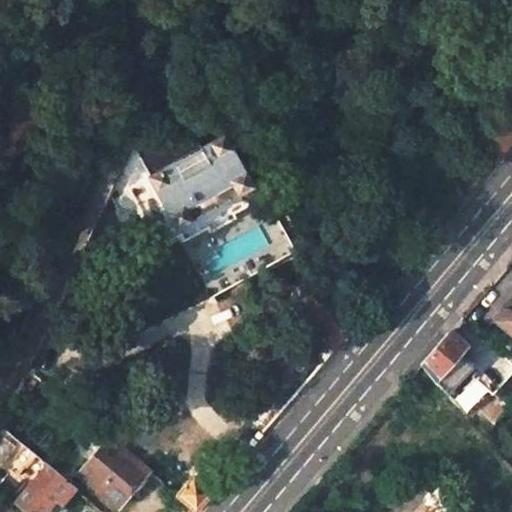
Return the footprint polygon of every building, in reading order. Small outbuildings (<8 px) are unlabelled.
[(511,130),(497,117),(480,137),(500,153),(511,139),(511,130)] [(224,139),(149,180),(176,228),(251,187),(224,139)] [(327,285),(303,302),(335,348),(354,325),(327,285)] [(511,334),(511,307),(503,307),(493,318),(511,334)] [(433,351),(423,365),(429,372),(435,379),(449,395),(474,366),(465,359),(473,350),(456,335),(451,330),(445,337),(433,351)] [(474,366),(481,358),(473,350),(465,359),(474,366)] [(109,438),(78,474),(116,505),(147,469),(109,438)] [(511,470),(511,448),(501,458),(511,470)] [(46,465),(15,503),(26,511),(43,511),(55,499),(60,503),(73,489),(46,465)] [(194,476),(177,495),(196,511),(212,493),(194,476)]
